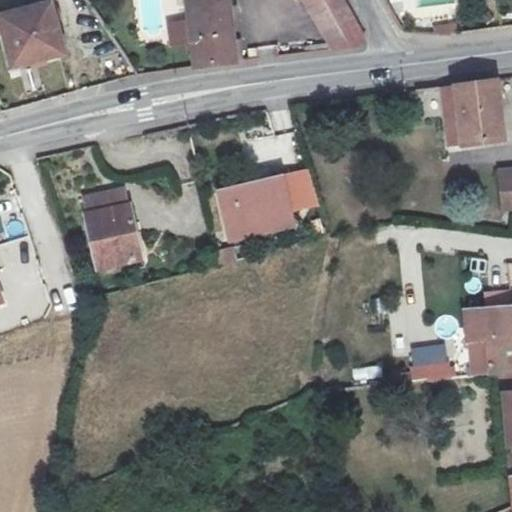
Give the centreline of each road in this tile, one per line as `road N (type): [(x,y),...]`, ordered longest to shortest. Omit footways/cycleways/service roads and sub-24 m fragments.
road 1 (secondary): [(0,141),(144,101),(393,66)]
road 2 (secondary): [(393,66),(511,49)]
